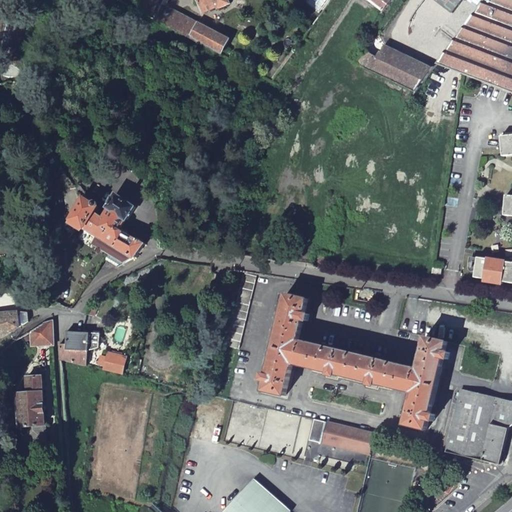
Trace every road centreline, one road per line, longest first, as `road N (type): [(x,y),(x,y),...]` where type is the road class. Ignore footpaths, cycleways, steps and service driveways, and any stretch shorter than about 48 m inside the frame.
road 1 (residential): [(511,305),(165,250),(94,286),(73,316),(54,315)]
road 2 (unknown): [(437,294),(465,153),(485,107)]
